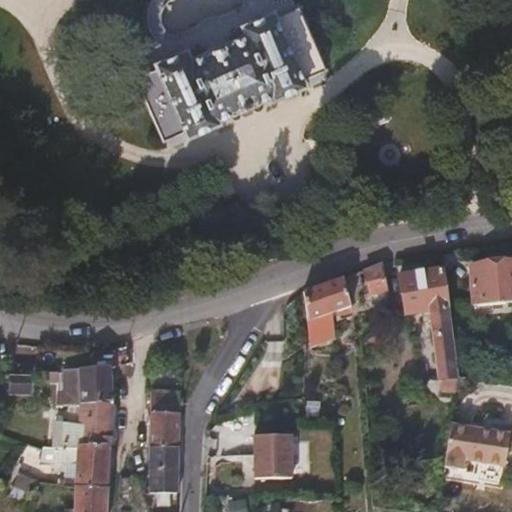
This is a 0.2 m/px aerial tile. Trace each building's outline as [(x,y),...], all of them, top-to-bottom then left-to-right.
[(242,0),(242,1),(238,7),(231,12),(221,15),(207,17),(194,28),(184,32),(176,33),(168,30),(162,22),(161,14),(163,6),(170,1),(171,0),(152,0),(150,5),(148,15),(149,26),(156,44),(140,51),(129,56),(138,76),(135,78),(161,137),(169,133),(181,128),(186,137),(220,122),(217,115),(268,92),(272,101),(308,85),(304,76),(322,68),(325,66),(299,6),(293,7),(289,0),(242,0)] [(511,304),(511,263),(471,267),(473,307),(511,304)] [(387,296),(382,267),(363,274),(370,301),(387,296)] [(426,384),(442,382),(458,380),(457,374),(450,315),(443,271),(400,279),(406,317),(431,313),(437,359),(423,361),(426,384)] [(308,324),(332,315),(350,309),(343,281),(304,294),(308,324)] [(332,315),(308,324),(310,351),(335,342),(332,315)] [(82,409),(112,408),(109,369),(131,368),(127,349),(109,353),(81,351),(82,371),(82,373),(63,374),(64,394),(58,395),(58,409),(67,409),(82,409)] [(58,386),(58,376),(50,376),(50,386),(58,386)] [(33,378),(10,378),(9,397),(32,398),(33,378)] [(455,396),(458,380),(442,382),(441,396),(455,396)] [(149,450),(178,452),(179,394),(151,393),(149,450)] [(454,402),(445,401),(444,408),(453,409),(454,402)] [(55,426),(54,451),(76,452),(77,448),(110,446),(112,408),(82,409),(82,428),(67,427),(55,426)] [(67,409),(67,427),(82,428),(82,409),(67,409)] [(509,428),(451,419),(444,461),(465,464),(466,454),(504,461),(509,428)] [(295,433),(255,434),(256,478),(296,477),(295,433)] [(75,479),(75,489),(108,491),(110,446),(77,448),(76,452),(54,451),(44,451),(43,455),(41,466),(65,467),(64,479),(75,479)] [(177,496),(178,452),(149,450),(148,470),(149,481),(149,496),(156,496),(157,508),(170,508),(170,496),(177,496)] [(35,492),(38,479),(16,475),(14,488),(35,492)] [(107,511),(108,491),(75,489),(73,511),(107,511)]
